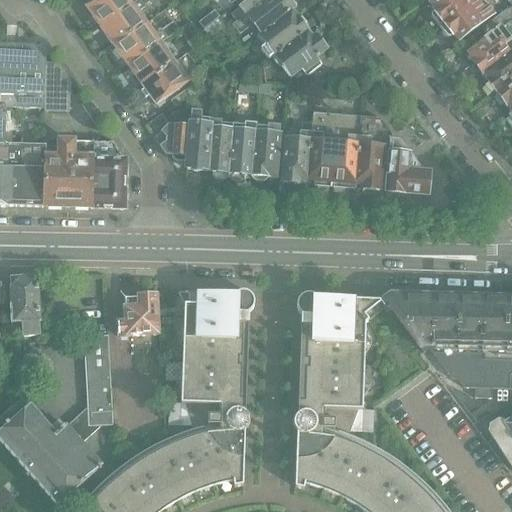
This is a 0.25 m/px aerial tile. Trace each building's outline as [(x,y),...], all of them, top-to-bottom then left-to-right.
[(95,0),(85,8),(86,9),(90,15),(91,16),(99,28),(101,26),(131,5),(127,0),(95,0)] [(143,6),(149,2),(148,0),(138,0),(131,5),(101,26),(107,35),(106,38),(110,44),(113,43),(115,46),(145,24),(137,13),(145,8),(143,6)] [(285,0),(249,0),(229,16),(234,23),(231,26),(239,35),(248,28),(256,39),(258,37),(290,13),(294,10),(285,0)] [(434,0),(429,4),(433,10),(431,12),(432,13),(431,14),(431,17),(439,27),(473,0),(434,0)] [(486,6),(482,9),(474,0),(473,0),(439,27),(446,36),(448,37),(450,35),(452,38),(454,36),(458,42),(493,15),(486,6)] [(511,7),(505,11),(505,10),(492,20),(499,28),(487,36),(489,38),(468,54),(473,61),(471,62),(472,64),(470,65),(470,68),(475,75),(478,75),(480,74),(511,50),(511,27),(509,23),(511,20),(511,7)] [(213,13),(197,25),(202,31),(218,19),(213,13)] [(296,19),(295,20),(290,13),(258,37),(274,58),(306,33),(307,33),(307,27),(302,21),(296,19)] [(208,37),(222,27),(218,21),(204,31),(208,37)] [(159,45),(179,31),(173,22),(153,36),(145,24),(115,46),(117,48),(115,51),(119,56),(122,56),(129,66),(159,45)] [(314,38),(311,40),(306,33),(274,58),(271,60),(278,68),(280,66),(290,79),(300,71),(305,78),(320,67),(315,60),(326,52),(314,38)] [(189,52),(195,48),(195,38),(184,46),(189,52)] [(43,109),(45,64),(45,60),(32,43),(0,42),(0,107),(4,108),(18,108),(43,109)] [(143,85),(173,64),(159,45),(129,66),(130,68),(129,71),(133,77),(136,76),(143,85)] [(189,52),(186,54),(194,64),(195,48),(189,52)] [(511,50),(480,74),(487,83),(485,84),(484,87),(490,93),(493,94),(494,93),(495,94),(511,80),(511,50)] [(68,84),(55,64),(45,64),(43,109),(43,113),(67,113),(68,84)] [(155,107),(187,84),(173,64),(143,85),(140,86),(155,107)] [(511,80),(495,94),(496,95),(494,96),(494,98),(500,106),(503,106),(504,105),(509,111),(511,109),(511,80)] [(238,84),(237,94),(257,96),(258,86),(250,85),(238,84)] [(259,86),(258,95),(269,96),(269,87),(259,86)] [(286,88),(285,97),(288,98),(293,98),(294,89),(286,88)] [(173,108),(190,96),(186,91),(169,102),(173,108)] [(315,91),(314,100),(327,101),(328,92),(315,91)] [(3,146),(4,108),(0,107),(0,208),(15,208),(17,146),(3,146)] [(186,164),(185,173),(204,174),(209,122),(209,118),(200,118),(201,113),(194,113),(190,113),(189,128),(186,164)] [(312,126),(308,181),(315,182),(314,187),(330,188),(336,117),(313,115),(312,126)] [(154,131),(165,123),(160,117),(149,125),(154,131)] [(336,117),(330,188),(331,188),(355,190),(355,186),(360,119),(358,119),(338,117),(337,117),(336,117)] [(360,119),(355,186),(363,186),(362,191),(378,192),(379,185),(380,171),(382,142),(386,142),(387,132),(378,120),(361,119),(360,119)] [(209,122),(204,174),(208,174),(213,175),(213,179),(215,182),(223,183),(226,180),(231,131),(219,130),(219,122),(209,122)] [(231,131),(226,180),(228,180),(230,180),(232,184),(239,184),(243,181),(243,178),(247,178),(250,178),(255,126),(252,125),(232,124),(231,131)] [(281,177),(281,183),(298,185),(299,181),(308,181),(312,126),(306,125),(302,125),(301,135),(300,142),(285,141),(282,165),(281,177)] [(250,178),(250,180),(252,181),(255,184),(262,184),(266,181),(266,180),(274,180),(276,158),(279,128),(255,126),(250,178)] [(156,142),(156,143),(165,156),(166,156),(171,157),(171,160),(174,163),(184,164),(186,164),(189,128),(183,128),(168,127),(156,137),(156,142)] [(380,171),(379,185),(383,185),(386,185),(386,192),(426,196),(427,181),(421,174),(417,174),(417,169),(407,156),(403,155),(403,151),(396,143),(387,132),(386,142),(382,142),(380,171)] [(68,210),(69,143),(44,143),(44,147),(42,209),(68,210)] [(69,143),(68,210),(92,210),(93,144),(69,143)] [(93,144),(92,210),(94,210),(117,211),(124,205),(125,163),(112,144),(111,144),(110,144),(96,144),(93,144)] [(42,209),(44,147),(17,146),(15,208),(42,209)] [(22,340),(39,339),(36,280),(9,282),(12,334),(12,338),(22,337),(22,340)] [(185,499),(192,495),(200,492),(208,489),(216,487),(224,484),(233,483),(234,489),(243,487),(244,432),(246,430),(247,428),(246,426),(246,419),(248,417),(247,415),(245,413),(249,314),(251,312),(253,309),(254,306),(254,303),(253,300),(251,297),(249,295),(246,293),(243,293),(239,293),(236,295),(234,297),(185,295),(181,427),(193,427),(195,432),(187,435),(179,438),(172,441),(164,445),(157,449),(149,453),(142,457),(135,462),(128,466),(110,480),(103,486),(96,492),(85,501),(97,511),(162,511),(163,511),(170,507),(177,503),(185,499)] [(117,324),(118,339),(159,337),(156,298),(152,298),(150,295),(143,296),(141,298),(137,298),(137,299),(125,300),(125,308),(124,308),(125,323),(117,324)] [(429,490),(421,482),(413,475),(404,468),(395,462),(386,456),(377,450),(367,445),(363,443),(348,437),(350,433),(362,433),(364,378),(365,363),(367,322),(385,309),(382,304),(366,317),(354,301),(317,300),(315,297),(312,296),(308,295),(305,295),(302,297),(299,298),(297,301),(296,304),(296,307),(297,311),(298,314),(300,316),(297,415),(295,417),(294,419),(296,421),(296,428),(294,430),(295,432),(296,434),(294,489),(303,491),(305,485),(316,489),(327,493),(338,498),(349,503),(359,509),(362,511),(447,511),(443,506),(436,498),(429,490)] [(511,300),(391,297),(391,299),(433,357),(439,364),(444,372),(450,380),(457,380),(464,390),(511,390),(511,300)] [(109,378),(107,341),(87,342),(87,351),(83,351),(84,353),(87,353),(89,378),(85,378),(85,380),(89,379),(90,398),(86,398),(86,400),(90,400),(90,406),(66,428),(59,420),(48,429),(40,420),(40,419),(30,408),(26,411),(19,402),(0,418),(0,422),(6,429),(0,434),(0,443),(57,508),(97,472),(99,473),(100,471),(99,469),(99,468),(80,447),(102,426),(111,426),(109,378)] [(459,393),(455,395),(460,403),(464,400),(459,393)] [(463,407),(470,401),(468,397),(464,400),(460,403),(463,407)] [(463,407),(466,410),(473,405),(470,401),(463,407)] [(492,403),(472,416),(477,424),(497,411),(492,403)] [(473,405),(466,410),(469,414),(476,408),(473,405)] [(511,420),(505,425),(504,423),(499,422),(491,427),(490,433),(511,467),(511,420)]
